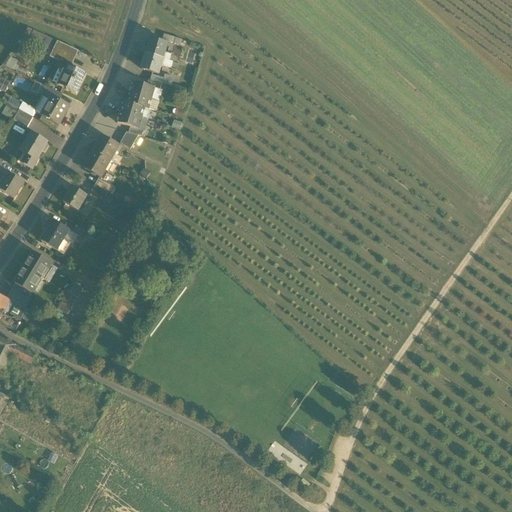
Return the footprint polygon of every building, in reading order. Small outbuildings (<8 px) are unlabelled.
[(34,32),(32,35),(29,42),(33,43),(34,42),(48,48),(53,50),(50,55),(56,58),(59,53),(62,45),(59,43),(34,32)] [(162,41),(174,44),(175,39),(164,35),(162,41)] [(150,39),(146,55),(163,60),(167,44),(150,39)] [(56,58),(71,65),(77,51),(62,45),(59,53),(56,58)] [(158,75),(163,60),(146,55),(141,70),(158,75)] [(58,87),(75,95),(79,86),(78,85),(83,76),(84,76),(84,75),(67,67),(58,87)] [(161,84),(168,86),(170,77),(172,78),(172,77),(164,75),(163,79),(152,76),(150,81),(161,84)] [(1,78),(0,80),(0,89),(7,93),(12,84),(1,78)] [(155,89),(160,90),(161,84),(150,81),(148,80),(146,86),(155,89)] [(132,89),(130,93),(151,100),(155,89),(146,86),(134,82),(133,83),(131,88),(132,89)] [(39,95),(50,102),(52,99),(57,101),(61,94),(44,86),(39,95)] [(129,99),(127,104),(144,109),(148,110),(151,100),(130,93),(130,94),(129,94),(128,99),(129,99)] [(8,104),(18,110),(19,109),(21,105),(20,104),(11,99),(8,104)] [(42,116),(59,126),(63,118),(62,117),(64,113),(66,113),(69,108),(57,101),(52,99),(50,102),(42,116)] [(120,113),(141,119),(144,109),(127,104),(123,103),(122,103),(121,108),(122,108),(120,113)] [(148,110),(144,109),(141,119),(147,121),(150,111),(148,110)] [(33,119),(19,111),(13,121),(27,129),(33,119)] [(138,130),(141,119),(120,113),(119,118),(118,117),(117,123),(117,124),(130,128),(138,130)] [(138,130),(143,132),(144,132),(147,121),(141,119),(138,130)] [(130,128),(128,133),(138,136),(142,137),(143,132),(138,130),(130,128)] [(130,150),(138,136),(128,133),(126,133),(120,144),(130,150)] [(37,162),(38,159),(43,151),(45,152),(48,146),(46,145),(47,144),(31,134),(20,152),(25,155),(37,162)] [(102,137),(93,153),(109,163),(119,146),(102,137)] [(100,178),(109,163),(93,153),(84,169),(100,178)] [(37,162),(25,155),(20,164),(33,171),(39,160),(38,159),(37,162)] [(0,188),(0,191),(14,199),(23,184),(8,175),(0,188)] [(100,182),(97,187),(109,194),(112,189),(100,182)] [(105,202),(109,194),(97,187),(92,195),(105,202)] [(63,203),(77,212),(86,196),(72,188),(63,203)] [(41,243),(57,252),(64,240),(69,231),(53,221),(48,230),(49,230),(41,243)] [(114,236),(125,243),(132,231),(121,225),(114,236)] [(77,236),(84,240),(88,233),(77,226),(73,233),(77,236)] [(69,231),(64,240),(70,244),(72,245),(77,236),(73,233),(69,231)] [(63,255),(70,244),(64,240),(57,252),(63,255)] [(24,290),(32,295),(37,286),(36,285),(44,272),(45,273),(50,264),(33,254),(26,267),(24,266),(22,271),(23,271),(15,284),(24,290)] [(12,290),(21,295),(24,290),(15,284),(12,290)] [(56,316),(65,321),(82,292),(68,284),(51,313),(56,316)] [(13,291),(9,298),(26,308),(34,313),(38,306),(13,291)] [(0,319),(9,301),(8,301),(0,297),(0,319)] [(0,319),(0,325),(15,333),(19,323),(26,308),(9,298),(8,301),(9,301),(0,319)] [(19,323),(15,333),(14,334),(19,337),(24,328),(23,325),(19,323)] [(0,371),(2,372),(11,355),(16,345),(0,337),(0,371)] [(11,355),(33,367),(38,357),(16,345),(11,355)]
